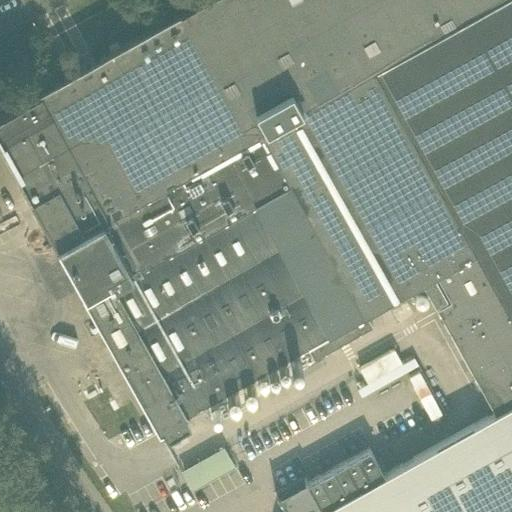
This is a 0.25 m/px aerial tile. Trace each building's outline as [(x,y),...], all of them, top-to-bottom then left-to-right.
[(66,77),(0,113),(0,144),(160,429),(162,428),(167,436),(170,435),(182,428),(190,423),(185,414),(192,410),(259,373),(306,346),(313,358),(371,326),(364,313),(437,272),(450,296),(436,304),(495,410),(391,468),(384,472),(348,492),(322,507),(308,481),(306,478),(297,483),(278,494),(277,491),(275,492),(290,511),(511,511),(511,0),(201,0),(93,61),(83,67),(77,70),(66,77)] [(447,297),(435,275),(423,282),(435,303),(447,297)] [(414,354),(377,375),(381,382),(418,362),(414,354)] [(419,370),(408,375),(432,418),(443,412),(419,370)] [(225,443),(182,466),(193,487),(237,464),(225,443)] [(369,447),(308,481),(322,507),(348,492),(384,472),(369,447)]
